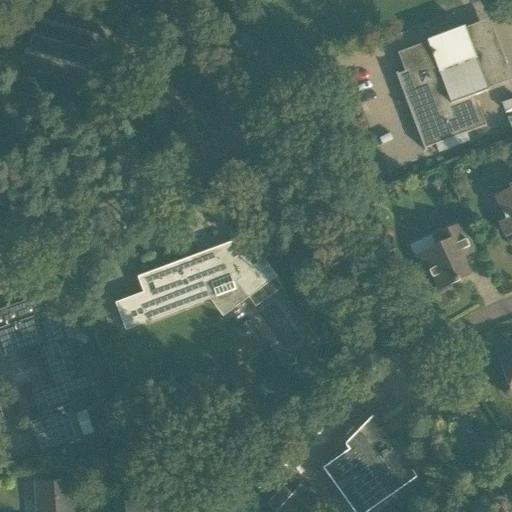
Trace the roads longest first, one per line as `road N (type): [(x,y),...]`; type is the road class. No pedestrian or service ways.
road 1 (residential): [(0,249),(96,220),(253,124)]
road 2 (residential): [(408,358),(253,124)]
road 3 (residential): [(511,498),(408,358)]
road 4 (residential): [(253,124),(169,0)]
